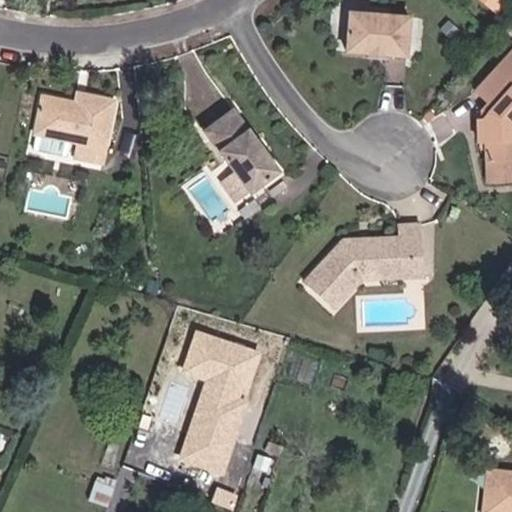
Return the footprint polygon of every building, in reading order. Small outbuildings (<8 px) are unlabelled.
[(504,0),(475,0),(493,15),(505,0),(504,0)] [(364,59),(364,52),(379,53),(379,61),(403,63),(406,20),(344,16),(341,57),(364,59)] [(511,151),(508,151),(506,120),(511,113),(511,49),(475,92),(486,102),(489,179),(511,178),(511,151)] [(379,65),(379,61),(379,53),(364,52),(364,59),(364,65),(379,65)] [(84,98),(71,96),(69,105),(81,108),(84,98)] [(84,98),(81,108),(69,105),(41,99),(33,135),(80,144),(76,160),(100,166),(115,105),(84,98)] [(233,110),(204,132),(240,178),(253,195),(282,173),(233,110)] [(244,201),(253,195),(240,178),(231,184),(244,201)] [(423,260),(422,226),(393,227),(393,238),(340,240),(305,281),(339,310),(364,279),(393,279),(394,259),(423,260)] [(423,260),(394,259),(393,279),(423,277),(423,260)] [(276,456),(257,451),(249,477),(268,482),(276,456)] [(491,509),(496,470),(486,469),(480,511),(508,511),(509,511),(491,509)] [(511,511),(511,472),(496,470),(491,509),(509,511),(508,511),(511,511)]
